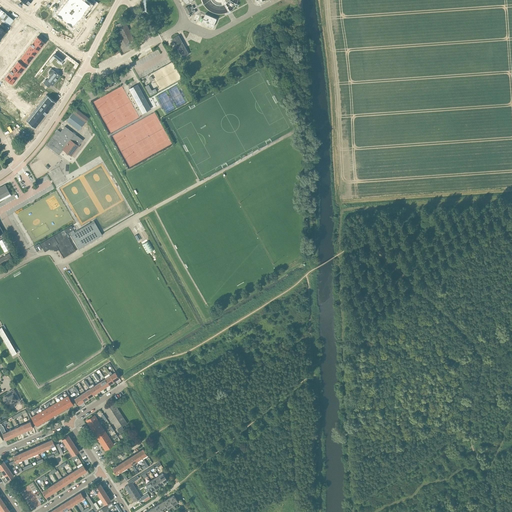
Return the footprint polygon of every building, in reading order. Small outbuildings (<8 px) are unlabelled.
[(56,12),(56,13),(72,26),(73,25),(72,25),(85,10),(88,13),(95,3),(91,0),(65,0),(61,6),(62,6),(56,12)] [(204,15),(201,22),(202,22),(206,24),(205,25),(207,26),(207,25),(208,25),(213,27),(216,19),(208,15),(205,14),(204,15)] [(124,20),(115,25),(120,33),(125,44),(134,39),(124,20)] [(178,35),(172,39),(183,57),(189,54),(178,35)] [(37,37),(34,41),(36,43),(38,45),(41,47),(44,42),(37,37)] [(34,41),(31,45),(35,49),(38,51),(41,47),(38,45),(36,43),(34,41)] [(31,45),(27,49),(35,55),(38,51),(35,49),(31,45)] [(27,49),(24,53),(32,59),(35,55),(27,49)] [(56,51),(53,56),(58,60),(62,56),(56,51)] [(24,53),(21,57),(28,63),(32,59),(24,53)] [(18,61),(15,65),(16,66),(17,67),(22,71),(25,67),(18,61)] [(15,65),(11,69),(19,75),(22,71),(17,67),(16,66),(15,65)] [(11,69),(8,73),(16,79),(19,75),(11,69)] [(45,80),(43,83),(49,87),(51,84),(53,85),(60,76),(54,71),(53,70),(51,69),(50,70),(49,71),(49,72),(49,73),(50,74),(51,75),(46,81),(45,80)] [(8,73),(5,78),(12,83),(16,79),(8,73)] [(137,84),(128,89),(142,114),(151,109),(137,84)] [(46,94),(43,99),(52,106),(55,102),(46,94)] [(43,99),(39,103),(49,110),(52,106),(43,99)] [(39,103),(36,107),(45,115),(49,110),(39,103)] [(36,107),(33,112),(42,119),(45,115),(36,107)] [(76,108),(73,112),(85,122),(86,120),(87,119),(88,117),(85,115),(79,110),(76,108)] [(33,112),(29,116),(39,123),(42,119),(33,112)] [(73,112),(66,121),(79,130),(85,122),(73,112)] [(29,116),(26,120),(30,124),(32,126),(32,125),(35,128),(35,127),(39,123),(29,116)] [(46,145),(59,154),(63,149),(72,156),(79,146),(83,140),(65,126),(60,132),(58,130),(46,145)] [(0,187),(0,201),(11,195),(5,184),(0,187)] [(71,225),(40,243),(42,247),(41,248),(41,249),(42,249),(44,252),(50,248),(53,249),(53,250),(56,250),(56,249),(58,249),(63,258),(75,251),(66,234),(69,232),(74,241),(73,241),(74,243),(75,243),(79,249),(102,235),(102,234),(94,221),(75,232),(71,225)] [(5,237),(0,239),(0,243),(3,249),(4,251),(11,248),(5,237)] [(142,245),(147,253),(149,252),(153,249),(149,242),(148,241),(144,244),(142,245)] [(9,253),(0,258),(0,265),(12,259),(9,253)] [(1,327),(0,327),(0,334),(12,355),(16,353),(1,327)] [(109,372),(108,372),(108,373),(110,375),(112,378),(114,381),(119,378),(115,372),(112,374),(110,371),(109,372)] [(105,378),(105,379),(109,384),(114,381),(112,378),(110,375),(105,378)] [(100,382),(104,388),(109,384),(105,379),(100,382)] [(89,385),(88,386),(90,388),(94,394),(99,391),(95,385),(94,383),(93,382),(93,383),(89,385)] [(98,383),(95,385),(99,391),(104,388),(100,382),(98,383)] [(6,395),(3,396),(6,402),(9,400),(13,401),(15,404),(20,400),(19,398),(17,394),(16,394),(14,390),(13,388),(10,390),(11,391),(9,393),(6,395)] [(85,392),(89,398),(94,394),(90,388),(85,392)] [(82,394),(80,395),(84,401),(89,398),(85,392),(82,394)] [(79,404),(84,401),(80,395),(75,398),(79,404)] [(66,408),(73,405),(68,396),(61,400),(66,408)] [(61,400),(56,403),(61,412),(66,408),(61,400)] [(55,403),(50,407),(54,413),(55,415),(60,412),(61,412),(56,403),(55,403)] [(49,407),(44,410),(49,419),(54,415),(55,415),(54,413),(50,407),(49,407)] [(44,410),(38,414),(43,422),(49,419),(44,410)] [(31,418),(36,426),(43,422),(38,414),(31,418)] [(90,426),(98,421),(94,415),(86,420),(90,426)] [(94,432),(102,427),(98,421),(90,426),(94,432)] [(25,424),(27,430),(28,430),(33,428),(33,427),(30,422),(28,423),(25,424)] [(0,423),(0,428),(2,434),(5,440),(11,437),(8,431),(6,432),(3,425),(2,425),(1,423),(0,423)] [(20,426),(19,427),(21,432),(21,433),(22,432),(27,430),(25,424),(20,426)] [(14,429),(13,429),(15,433),(16,435),(17,435),(21,433),(21,432),(19,427),(18,425),(16,426),(17,428),(14,429)] [(97,438),(106,433),(102,427),(94,432),(96,435),(96,436),(97,438)] [(101,444),(109,438),(106,433),(97,438),(101,444)] [(68,435),(62,439),(64,442),(62,443),(64,446),(66,445),(72,441),(72,440),(71,440),(68,435)] [(105,450),(113,444),(109,438),(101,444),(105,450)] [(47,442),(46,442),(49,448),(50,448),(51,447),(52,450),(56,449),(55,445),(52,439),(47,442)] [(72,441),(66,445),(69,450),(75,446),(72,441)] [(36,446),(35,447),(38,453),(39,452),(44,450),(41,444),(36,446)] [(75,446),(69,450),(73,455),(79,452),(75,446)] [(35,447),(30,449),(33,455),(38,453),(35,447)] [(138,452),(142,458),(147,454),(143,448),(138,452)] [(25,451),(24,451),(27,457),(33,455),(30,449),(25,451)] [(24,451),(19,454),(21,460),(24,459),(27,457),(24,451)] [(133,455),(137,461),(142,458),(138,452),(133,455)] [(10,465),(11,464),(16,462),(16,464),(17,464),(18,468),(20,468),(19,466),(19,465),(19,464),(19,463),(18,461),(21,460),(19,454),(13,456),(15,460),(9,463),(10,465)] [(128,458),(131,464),(133,467),(134,466),(136,465),(134,463),(137,461),(133,455),(128,458)] [(128,458),(123,461),(127,467),(131,464),(128,458)] [(123,462),(118,465),(121,471),(126,467),(127,467),(123,461),(123,462)] [(7,466),(1,470),(5,475),(10,471),(8,468),(10,466),(9,464),(7,466)] [(78,468),(81,474),(83,473),(87,471),(83,465),(78,468)] [(112,468),(116,474),(121,471),(118,465),(112,468)] [(74,471),(73,471),(77,477),(81,474),(78,468),(74,471)] [(5,475),(8,480),(14,476),(10,471),(5,475)] [(73,471),(68,475),(71,480),(77,477),(73,471)] [(163,472),(158,475),(164,485),(166,483),(165,482),(168,480),(166,477),(168,475),(165,471),(163,472)] [(119,481),(121,484),(126,480),(128,479),(124,473),(122,474),(124,477),(124,478),(119,481)] [(62,478),(66,484),(71,480),(68,475),(62,478)] [(154,478),(159,486),(161,484),(162,486),(164,485),(158,475),(154,478)] [(125,486),(129,494),(136,489),(132,483),(135,481),(134,481),(138,478),(137,476),(127,482),(129,484),(125,486)] [(58,481),(57,481),(61,487),(66,484),(62,478),(58,481)] [(150,481),(156,490),(158,489),(157,487),(159,486),(154,478),(150,481)] [(57,481),(52,485),(56,490),(61,487),(57,481)] [(154,491),(156,490),(150,481),(146,483),(150,491),(153,489),(154,491)] [(47,488),(51,493),(56,490),(52,485),(50,486),(48,484),(46,486),(47,488)] [(96,495),(97,494),(104,489),(100,484),(94,488),(96,491),(94,492),(96,495)] [(44,490),(42,491),(45,497),(51,493),(47,488),(44,490)] [(104,489),(97,494),(99,496),(101,499),(107,495),(107,494),(104,489)] [(141,497),(136,489),(129,494),(134,502),(138,499),(140,501),(149,495),(147,493),(141,497)] [(76,495),(75,495),(79,501),(84,498),(81,492),(76,495)] [(173,505),(172,506),(174,509),(176,508),(174,505),(179,502),(174,494),(168,498),(173,505)] [(71,498),(70,498),(74,504),(79,501),(75,495),(71,498)] [(107,495),(101,499),(103,502),(101,503),(103,505),(111,500),(107,495)] [(65,501),(65,502),(69,507),(74,504),(70,498),(66,501),(65,501)] [(168,509),(167,509),(168,511),(170,511),(171,511),(169,509),(170,509),(169,508),(172,506),(173,505),(168,498),(163,501),(168,509)] [(163,511),(162,511),(163,511),(167,509),(168,509),(163,501),(158,504),(162,510),(163,511)] [(61,504),(60,505),(64,511),(65,510),(67,509),(68,510),(68,511),(68,510),(70,509),(69,507),(65,502),(61,504)] [(104,511),(103,511),(114,511),(113,511),(109,511),(108,509),(114,506),(112,502),(101,509),(102,510),(103,511),(104,511)]
